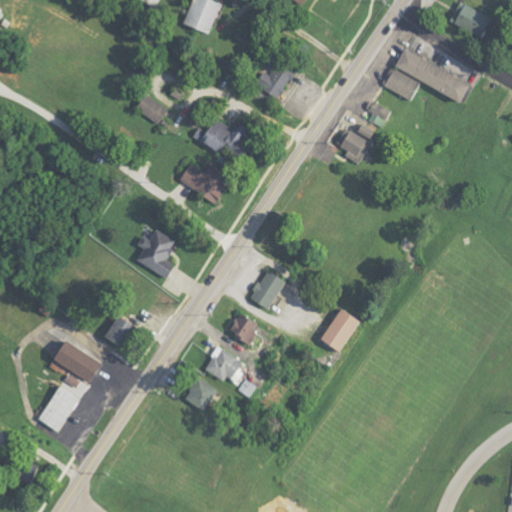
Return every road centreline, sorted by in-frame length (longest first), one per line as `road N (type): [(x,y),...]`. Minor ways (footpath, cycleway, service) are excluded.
road 1 (primary): [(60,511),(405,0)]
road 2 (residential): [(511,81),(399,9)]
